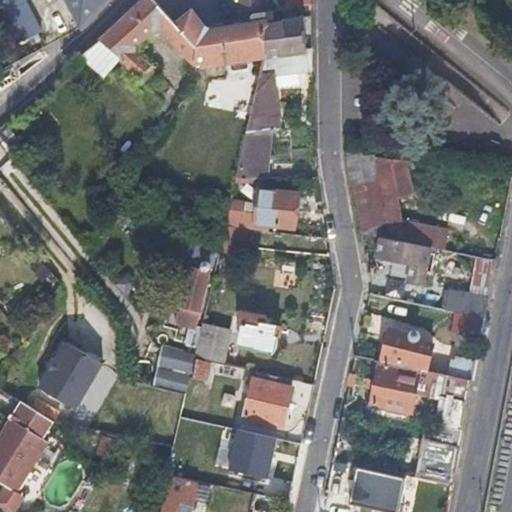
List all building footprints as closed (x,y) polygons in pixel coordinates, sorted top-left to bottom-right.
[(23,0),(0,0),(0,12),(17,44),(40,31),(23,0)] [(66,0),(81,25),(101,3),(104,0),(66,0)] [(177,21),(158,0),(143,0),(100,39),(117,57),(116,59),(133,77),(145,66),(131,50),(151,32),(160,33),(185,58),(199,44),(177,21)] [(158,0),(177,21),(194,6),(198,2),(195,0),(158,0)] [(241,0),(245,15),(274,10),(271,0),(241,0)] [(279,0),(281,9),(310,4),(310,0),(279,0)] [(199,44),(185,58),(190,64),(263,59),(264,56),(266,31),(259,31),(256,30),(255,28),(254,23),(247,23),(211,27),(194,6),(177,21),(199,44)] [(266,31),(264,56),(305,48),(304,19),(282,21),(279,9),(274,10),(245,15),(247,23),(254,23),(255,28),(256,30),(259,31),(266,31)] [(305,48),(264,56),(263,59),(237,169),(259,173),(266,123),(281,125),(276,74),(311,71),(310,47),(305,48)] [(19,63),(0,73),(0,86),(24,74),(19,63)] [(405,159),(347,149),(361,235),(381,239),(430,248),(442,251),(446,230),(413,222),(405,159)] [(231,193),(225,217),(253,222),(268,226),(269,221),(294,225),(300,191),(264,184),(261,198),(231,193)] [(253,222),(225,217),(219,244),(236,248),(239,234),(250,236),(253,222)] [(177,257),(187,260),(188,257),(212,263),(218,241),(187,229),(177,257)] [(430,248),(381,239),(377,258),(411,265),(408,280),(423,283),(430,248)] [(187,260),(177,299),(178,299),(174,315),(188,319),(184,334),(197,338),(201,322),(196,321),(212,263),(188,257),(187,260)] [(471,294),(487,297),(493,262),(477,258),(471,294)] [(446,312),(452,313),(482,319),(487,297),(471,294),(451,290),(446,312)] [(247,321),(242,342),(274,353),(282,325),(270,322),(271,317),(246,309),(243,319),(247,321)] [(479,339),(482,319),(452,313),(448,333),(479,339)] [(204,324),(199,347),(222,354),(228,331),(204,324)] [(381,362),(425,372),(430,346),(413,342),(414,341),(416,340),(417,337),(416,335),(415,334),(414,333),(411,333),(410,333),(410,334),(387,330),(381,362)] [(152,380),(185,388),(194,351),(195,347),(162,339),(152,380)] [(98,365),(61,342),(34,386),(71,409),(98,365)] [(213,356),(199,352),(191,380),(204,384),(213,356)] [(288,378),(255,368),(253,376),(251,375),(240,412),(280,424),(290,387),(286,386),(288,378)] [(446,376),(425,372),(424,378),(381,369),(372,407),(414,417),(422,386),(442,390),(446,376)] [(50,422),(18,403),(0,433),(0,482),(4,485),(0,490),(0,506),(9,511),(21,511),(31,496),(17,488),(45,442),(40,439),(50,422)] [(440,448),(458,451),(462,432),(444,428),(440,448)] [(101,434),(93,453),(114,461),(121,442),(101,434)] [(415,480),(450,488),(454,467),(419,459),(415,480)] [(166,466),(155,511),(176,511),(181,497),(194,500),(199,476),(166,466)] [(393,511),(400,480),(354,471),(346,502),(386,511),(393,511)]
